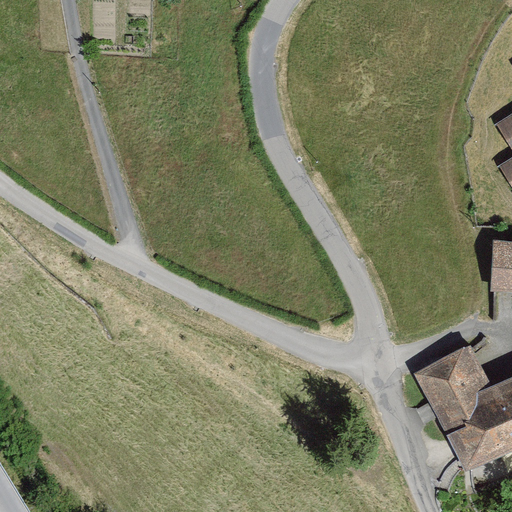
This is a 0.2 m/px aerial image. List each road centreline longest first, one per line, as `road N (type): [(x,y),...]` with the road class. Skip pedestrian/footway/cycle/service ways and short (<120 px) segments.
road 1 (unclassified): [(373,366),(277,334),(0,190)]
road 2 (unclassified): [(373,366),(362,320),(288,195),(264,128),(261,69),(291,0)]
road 3 (track): [(70,0),(102,154),(146,269)]
road 4 (unclassified): [(420,511),(373,366)]
